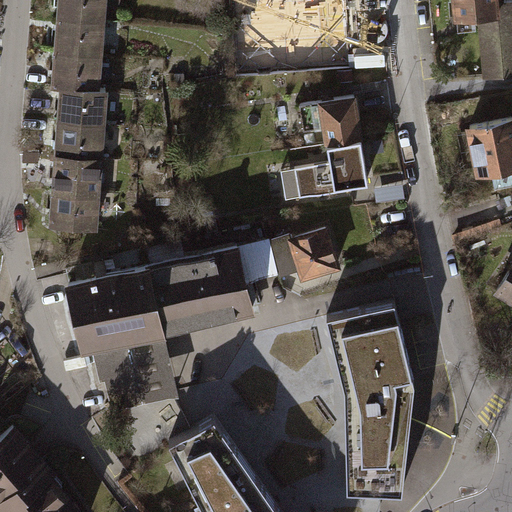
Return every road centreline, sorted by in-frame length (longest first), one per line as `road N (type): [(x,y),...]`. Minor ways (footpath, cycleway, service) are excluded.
road 1 (residential): [(398,0),(423,181),(471,375),(511,425)]
road 2 (residential): [(10,201),(48,353),(114,473)]
road 3 (residential): [(20,0),(10,201)]
